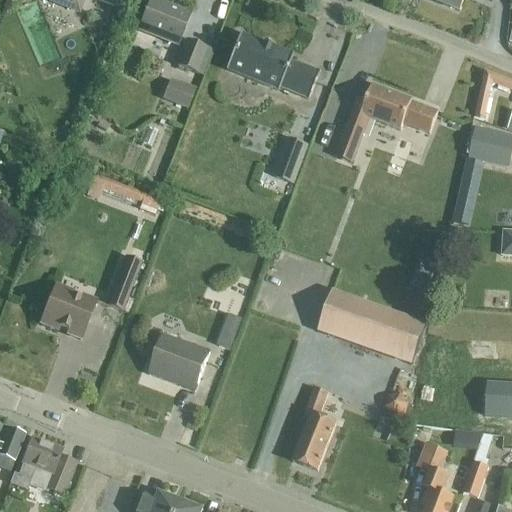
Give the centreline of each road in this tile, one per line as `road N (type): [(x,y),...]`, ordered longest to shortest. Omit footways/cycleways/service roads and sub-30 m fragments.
road 1 (tertiary): [(302,511),(0,395)]
road 2 (residential): [(511,69),(336,0)]
